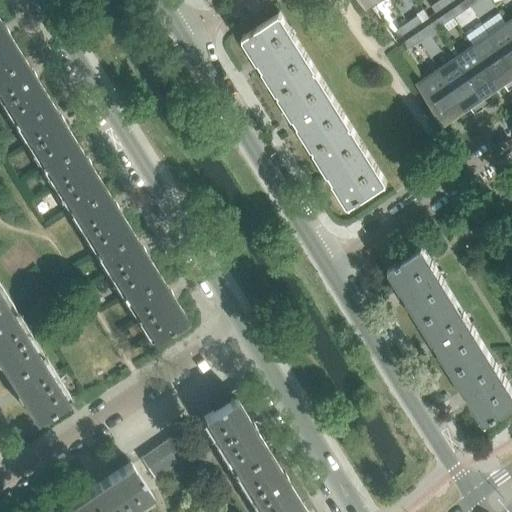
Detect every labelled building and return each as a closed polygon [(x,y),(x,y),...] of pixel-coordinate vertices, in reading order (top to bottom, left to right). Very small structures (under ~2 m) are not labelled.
[(446,6),(441,0),(439,0),(431,6),(436,13),(446,6)] [(464,11),(470,7),(465,0),(464,0),(449,11),(453,18),(464,11)] [(316,68),(280,11),(279,12),(279,13),(245,34),(244,33),(243,34),(260,60),(279,92),(316,68)] [(444,24),(453,18),(449,11),(432,23),(439,33),(447,28),(444,24)] [(422,22),(417,15),(407,22),(408,22),(412,29),(422,22)] [(0,70),(22,57),(8,34),(0,21),(0,70)] [(412,29),(408,22),(407,22),(397,29),(402,36),(412,29)] [(439,33),(432,23),(415,34),(416,34),(420,41),(430,34),(432,38),(439,33)] [(511,31),(507,24),(490,36),(511,67),(511,31)] [(420,41),(416,34),(415,34),(405,41),(410,48),(420,41)] [(511,75),(511,67),(490,36),(473,47),(499,85),(511,75)] [(499,85),(473,47),(456,59),(482,96),(499,85)] [(49,100),(35,77),(22,57),(0,70),(0,94),(16,121),(49,100)] [(482,96),(456,59),(439,71),(465,108),(482,96)] [(351,124),(316,68),(279,92),(314,147),(351,124)] [(465,108),(439,71),(419,84),(424,91),(422,92),(428,99),(429,98),(440,114),(448,108),(454,115),(465,108)] [(77,144),(60,118),(49,100),(16,121),(44,164),(77,144)] [(387,182),(351,124),(314,147),(351,205),(352,204),(351,203),(385,182),(386,183),(387,182)] [(104,187),(90,165),(77,144),(44,164),(71,208),(104,187)] [(131,230),(117,209),(104,187),(71,208),(98,251),(131,230)] [(158,274),(142,248),(131,230),(98,251),(126,295),(158,274)] [(455,298),(434,264),(422,245),(421,246),(422,247),(391,266),(390,265),(389,266),(422,319),(455,298)] [(186,319),(169,292),(158,274),(126,295),(153,339),(186,319)] [(0,319),(12,312),(0,293),(0,319)] [(487,348),(466,315),(455,298),(422,319),(453,370),(487,348)] [(39,356),(26,334),(12,312),(0,319),(0,365),(7,376),(39,356)] [(511,388),(497,365),(487,348),(453,370),(486,422),(487,422),(487,421),(511,404),(511,388)] [(67,400),(39,356),(7,376),(35,420),(56,407),(59,412),(76,401),(72,396),(67,400)] [(283,467),(275,454),(271,455),(268,452),(269,451),(267,448),(270,446),(259,427),(255,429),(248,418),(251,416),(236,392),(223,400),(225,403),(212,411),(213,411),(202,417),(261,511),(311,511),(307,506),(303,507),(296,496),(299,493),(291,480),(288,481),(284,475),(280,469),(283,467)] [(197,447),(184,427),(171,436),(185,456),(197,447)] [(185,456),(171,436),(162,442),(175,462),(185,456)] [(175,462),(162,442),(151,450),(164,470),(175,462)] [(164,470),(151,450),(139,458),(153,478),(164,470)] [(99,511),(124,511),(149,495),(151,494),(129,462),(86,491),(99,511)] [(99,511),(86,491),(55,511),(99,511)]
